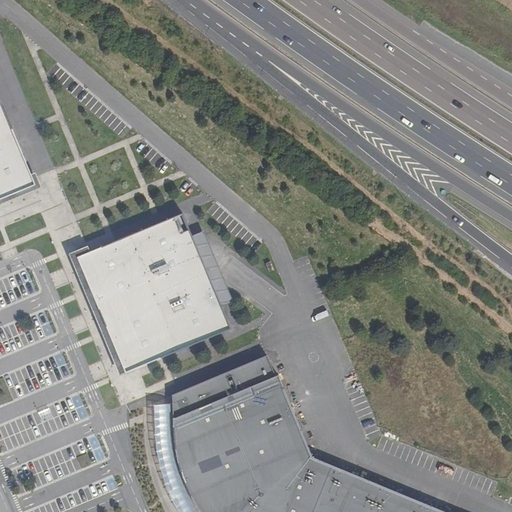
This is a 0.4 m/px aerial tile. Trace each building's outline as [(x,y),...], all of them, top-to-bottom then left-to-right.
[(0,200),(36,185),(32,175),(0,98),(0,200)] [(0,204),(41,188),(35,173),(32,175),(36,185),(0,200),(0,204)] [(89,252),(77,257),(126,372),(218,333),(209,312),(198,286),(179,241),(169,218),(103,247),(89,252)] [(198,286),(209,312),(220,307),(190,236),(179,241),(198,286)] [(77,257),(89,252),(87,247),(69,255),(120,375),(126,372),(77,257)] [(444,511),(317,459),(314,461),(312,458),(278,376),(276,377),(267,355),(172,395),(172,404),(174,424),(174,433),(175,446),(177,456),(180,467),(183,478),(187,488),(192,498),(197,507),(200,511),(444,511)] [(174,424),(172,404),(157,405),(156,408),(156,420),(156,433),(157,445),(159,457),(162,469),(166,481),(171,492),(176,504),(181,511),(200,511),(197,507),(192,498),(187,488),(183,478),(180,467),(177,456),(175,446),(174,433),(174,424)]
